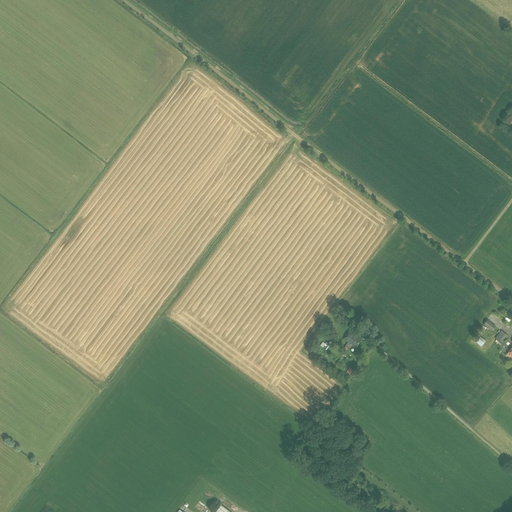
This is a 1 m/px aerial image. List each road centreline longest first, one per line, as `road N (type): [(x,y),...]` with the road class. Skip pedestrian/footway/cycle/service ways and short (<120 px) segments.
road 1 (unclassified): [(511,297),(123,0)]
road 2 (track): [(511,465),(351,328)]
